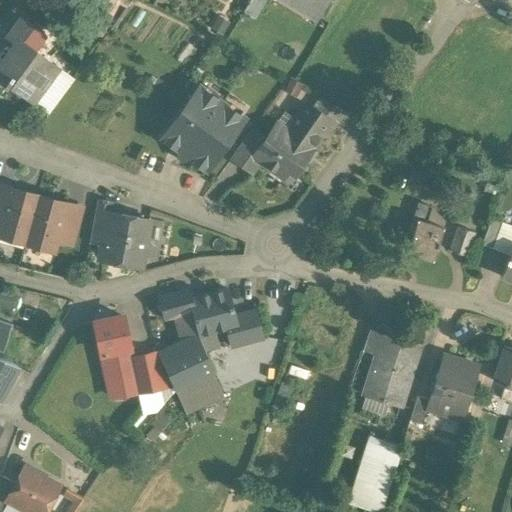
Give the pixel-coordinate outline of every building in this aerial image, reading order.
[(247,0),(242,10),(253,16),(262,0),(247,0)] [(295,0),(317,13),(324,0),(295,0)] [(43,34),(19,16),(5,36),(15,44),(0,64),(0,70),(8,76),(1,85),(5,87),(8,83),(32,100),(44,82),(35,76),(47,60),(32,49),(43,34)] [(198,84),(161,135),(178,148),(176,150),(178,159),(187,158),(189,156),(206,168),(243,117),(198,84)] [(339,110),(321,97),(313,107),(332,121),(339,110)] [(313,107),(305,102),(286,129),(310,146),(328,120),(331,122),(332,121),(313,107)] [(286,129),(275,121),(264,137),(248,159),(255,164),(259,159),(269,167),(275,159),(293,172),(311,147),(310,146),(286,129)] [(264,137),(251,128),(230,157),(250,171),(255,164),(248,159),(264,137)] [(435,187),(407,178),(404,192),(432,201),(435,187)] [(0,184),(0,217),(8,187),(0,184)] [(37,194),(9,186),(8,187),(0,217),(0,233),(24,241),(37,194)] [(65,202),(37,194),(24,241),(52,248),(55,238),(55,237),(64,203),(65,203),(65,202)] [(111,201),(96,199),(91,228),(104,231),(108,211),(109,211),(111,201)] [(430,207),(417,202),(413,219),(411,218),(407,232),(411,233),(406,251),(432,258),(442,228),(425,222),(430,207)] [(65,203),(64,203),(55,237),(55,238),(71,242),(80,207),(65,203)] [(109,211),(108,211),(104,231),(100,253),(140,261),(141,254),(147,252),(149,244),(144,240),(148,218),(109,211)] [(500,223),(489,219),(480,244),(490,249),(500,223)] [(470,231),(454,227),(448,250),(463,254),(470,231)] [(511,245),(499,275),(511,280),(511,245)] [(188,288),(158,296),(164,318),(174,315),(180,340),(196,332),(197,333),(225,326),(236,323),(233,314),(226,287),(190,296),(188,288)] [(254,309),(233,314),(236,323),(225,326),(230,344),(261,336),(254,309)] [(122,315),(94,321),(100,351),(128,345),(122,315)] [(10,321),(0,317),(0,347),(4,350),(6,336),(10,321)] [(196,332),(180,340),(156,350),(171,383),(174,388),(212,370),(205,355),(197,333),(196,332)] [(418,345),(380,333),(362,392),(400,403),(418,345)] [(128,345),(100,351),(106,381),(133,375),(135,374),(131,356),(128,345)] [(511,347),(502,345),(492,379),(504,383),(499,397),(511,401),(511,347)] [(156,350),(131,356),(135,374),(133,375),(136,390),(171,383),(156,350)] [(477,363),(442,352),(428,397),(425,406),(426,407),(460,417),(477,363)] [(10,360),(3,357),(0,356),(0,404),(3,406),(26,370),(10,360)] [(428,397),(416,393),(408,419),(421,423),(426,407),(425,406),(428,397)] [(506,422),(481,415),(477,428),(485,430),(483,436),(500,441),(506,422)] [(511,419),(507,418),(506,422),(500,441),(511,444),(511,419)] [(400,444),(367,434),(358,461),(391,471),(400,444)] [(391,471),(358,461),(346,499),(380,509),(391,471)] [(41,511),(57,483),(22,465),(13,480),(5,499),(6,499),(19,507),(23,509),(26,503),(41,511)] [(13,480),(0,472),(0,508),(1,509),(6,499),(5,499),(13,480)]
